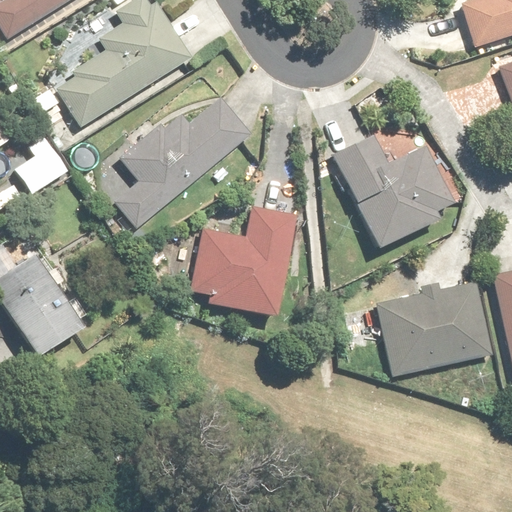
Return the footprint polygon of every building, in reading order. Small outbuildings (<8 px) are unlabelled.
[(148,3),(117,24),(121,30),(93,48),(100,58),(51,90),(80,135),(188,65),(148,3)] [(511,67),(498,73),(511,109),(511,67)] [(246,142),(216,106),(188,129),(181,121),(157,141),(153,137),(120,164),(139,188),(114,209),(134,233),(246,142)] [(385,169),(371,140),(331,160),(375,254),(435,225),(431,217),(451,207),(424,151),(385,169)] [(0,141),(0,172),(14,163),(0,141)] [(202,235),(190,295),(205,298),(204,307),(274,321),(294,220),(250,211),(243,243),(202,235)] [(12,273),(0,253),(0,309),(33,363),(80,333),(34,260),(12,273)] [(511,275),(492,279),(511,371),(511,275)] [(488,359),(471,287),(376,309),(393,381),(488,359)]
